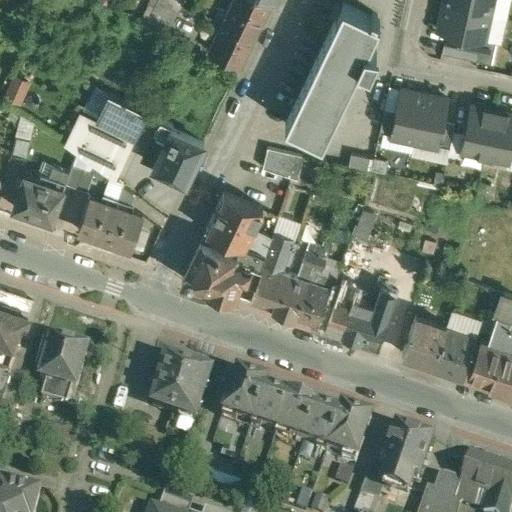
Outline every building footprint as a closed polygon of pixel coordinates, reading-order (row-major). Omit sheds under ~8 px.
[(183,0),(156,0),(145,24),(166,34),(183,0)] [(264,0),(234,0),(210,50),(242,66),(272,4),(264,0)] [(445,0),(444,4),(489,14),(492,0),(445,0)] [(345,2),(288,121),(325,139),(361,63),(368,66),(376,48),(369,46),(382,20),(377,18),(378,15),(375,13),(373,16),(345,2)] [(489,14),(444,4),(439,30),(459,34),(484,40),(484,38),(489,14)] [(496,41),(484,38),(484,40),(459,34),(457,45),(444,43),(479,51),(477,59),(491,62),(496,41)] [(479,51),(444,43),(442,52),(477,59),(479,51)] [(29,83),(13,76),(5,97),(20,103),(29,83)] [(425,93),(401,88),(397,110),(391,134),(415,139),(425,93)] [(147,109),(111,91),(99,116),(135,134),(140,123),(147,110),(147,109)] [(448,98),(425,93),(415,139),(438,144),(444,120),(448,98)] [(495,108),(472,103),(465,134),(462,150),(485,155),(495,108)] [(397,110),(385,107),(380,132),(391,134),(397,110)] [(511,144),(511,111),(495,108),(485,155),(508,160),(511,144)] [(174,123),(147,110),(140,123),(155,130),(157,135),(165,139),(172,126),(174,123)] [(132,140),(81,115),(73,132),(67,144),(114,178),(132,140)] [(455,123),(444,120),(438,144),(450,147),(453,132),(455,123)] [(172,126),(165,139),(164,143),(156,139),(156,140),(152,141),(149,148),(150,152),(148,156),(156,160),(153,165),(186,180),(205,142),(172,126)] [(465,134),(453,132),(450,147),(448,154),(460,157),(462,150),(465,134)] [(30,138),(16,135),(11,154),(25,158),(30,138)] [(303,154),(268,146),(263,167),(297,178),(303,154)] [(370,156),(351,152),(349,164),(368,168),(370,156)] [(70,170),(54,165),(50,176),(66,181),(70,170)] [(40,179),(25,173),(13,206),(31,212),(29,213),(28,214),(27,216),(28,218),(28,219),(29,220),(31,220),(33,219),(34,219),(47,223),(50,222),(51,221),(66,181),(50,176),(42,173),(40,179)] [(263,206),(224,192),(207,229),(235,240),(244,243),(263,206)] [(91,196),(78,228),(105,238),(118,200),(108,196),(106,202),(91,196)] [(130,204),(118,200),(105,238),(131,247),(143,214),(128,209),(130,204)] [(369,237),(378,213),(366,208),(357,233),(369,237)] [(305,236),(318,241),(323,228),(310,223),(305,236)] [(235,240),(207,229),(201,239),(231,251),(235,240)] [(294,240),(273,233),(266,254),(261,268),(251,265),(247,275),(243,274),(240,283),(256,288),(251,301),(271,307),(278,287),(282,289),(288,272),(283,270),(294,240)] [(231,251),(201,239),(183,277),(183,278),(236,296),(240,283),(243,274),(247,275),(251,265),(251,263),(236,259),(238,254),(237,253),(231,251)] [(266,254),(241,244),(237,253),(238,254),(236,259),(251,263),(251,265),(261,268),(266,254)] [(327,257),(305,250),(301,262),(323,269),(327,257)] [(420,261),(400,254),(396,267),(405,271),(404,276),(413,280),(420,261)] [(312,274),(304,271),(303,277),(309,279),(310,279),(312,274)] [(288,272),(282,289),(278,287),(271,307),(304,319),(311,299),(303,296),(309,279),(303,277),(288,272)] [(310,279),(309,279),(303,296),(311,299),(304,319),(318,323),(330,286),(310,279)] [(341,280),(326,326),(344,332),(355,301),(352,300),(357,285),(341,280)] [(373,307),(355,301),(344,332),(377,343),(394,294),(379,289),(373,307)] [(511,292),(504,289),(487,337),(511,345),(511,292)] [(452,305),(435,299),(431,310),(448,316),(452,305)] [(29,316),(0,305),(0,372),(12,376),(20,352),(17,351),(29,316)] [(467,310),(452,305),(448,316),(463,321),(467,310)] [(446,323),(415,313),(403,350),(433,360),(446,323)] [(475,333),(446,323),(433,360),(462,370),(475,333)] [(511,345),(487,337),(479,334),(467,369),(511,385),(511,345)] [(81,348),(52,340),(50,346),(45,345),(38,368),(44,370),(41,379),(47,381),(42,398),(67,405),(73,388),(75,389),(85,357),(87,357),(89,356),(91,355),(91,354),(92,353),(92,351),(92,350),(91,348),(90,347),(88,346),(86,345),(83,346),(82,348),(81,348)] [(198,367),(182,362),(181,363),(168,359),(163,374),(161,374),(158,385),(159,386),(154,405),(174,413),(196,421),(212,374),(197,369),(198,367)] [(12,376),(0,372),(0,396),(2,398),(0,404),(0,414),(12,417),(23,379),(12,376)] [(344,411),(270,386),(272,380),(259,375),(258,378),(240,372),(225,414),(361,458),(376,418),(359,412),(360,409),(346,405),(344,411)] [(196,421),(174,413),(167,434),(189,442),(196,421)] [(433,438),(398,426),(384,462),(378,478),(386,481),(408,488),(412,474),(418,477),(423,462),(426,462),(429,453),(428,451),(433,438)] [(511,459),(477,449),(476,451),(473,450),(463,482),(483,488),(493,491),(487,511),(490,511),(511,511),(511,509),(511,459)] [(373,457),(360,491),(380,497),(386,481),(378,478),(384,462),(373,457)] [(343,465),(338,480),(350,484),(355,468),(343,465)] [(439,492),(426,488),(418,511),(456,511),(459,497),(478,503),(483,488),(463,482),(463,483),(444,477),(439,492)] [(35,511),(41,491),(0,479),(0,511),(35,511)] [(185,511),(189,503),(170,496),(163,511),(156,511),(154,511),(153,511),(185,511)]
